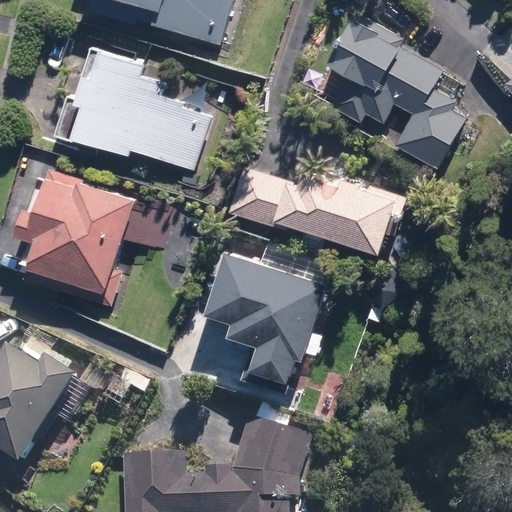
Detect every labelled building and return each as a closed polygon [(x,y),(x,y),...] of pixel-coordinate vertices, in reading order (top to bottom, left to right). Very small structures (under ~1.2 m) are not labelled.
[(139,0),(153,4),(148,20),(218,42),(231,0),(139,0)] [(402,34),(356,9),(353,14),(348,12),(347,14),(322,58),(347,72),(330,103),(359,120),(364,110),(382,120),(392,100),(411,111),(393,142),(436,165),(465,115),(450,106),(455,98),(431,85),(441,66),(398,43),(402,34)] [(192,167),(209,113),(180,103),(181,99),(158,92),(162,80),(136,70),(139,58),(94,43),(94,45),(88,43),(80,69),(79,68),(70,93),(65,91),(52,131),(93,145),(94,141),(125,151),(127,145),(192,167)] [(294,178),(241,162),(227,209),(284,227),(286,220),(302,225),(301,229),(321,236),(323,231),(375,248),(381,229),(392,233),(405,194),(368,182),(366,185),(298,164),(294,178)] [(25,264),(21,274),(108,303),(120,268),(107,264),(130,193),(47,165),(45,172),(42,172),(30,205),(20,202),(11,229),(29,235),(20,262),(25,264)] [(152,197),(141,192),(135,208),(146,212),(152,197)] [(299,356),(307,359),(339,261),(271,239),(262,265),(232,255),(212,315),(237,323),(233,334),(264,344),(255,370),(290,382),(299,356)] [(58,357),(26,336),(10,362),(6,360),(0,368),(0,432),(38,456),(93,368),(63,349),(58,357)] [(309,472),(321,432),(258,411),(242,464),(242,468),(241,468),(240,462),(214,463),(214,470),(194,471),(193,448),(131,451),(134,511),(238,511),(244,511),(243,511),(298,511),(298,492),(310,492),(309,472)]
